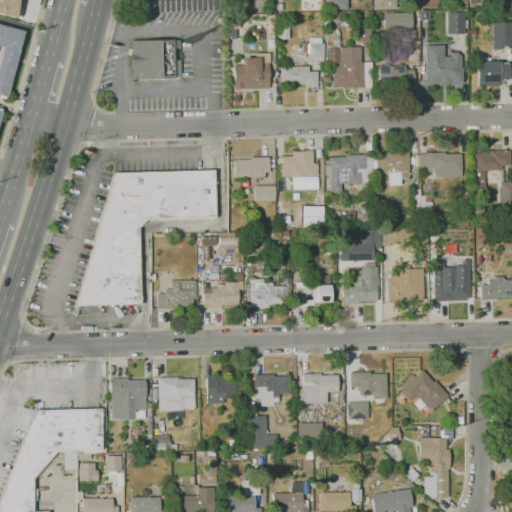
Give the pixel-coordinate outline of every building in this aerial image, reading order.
[(17,0),(15,18),(0,13),(0,0),(17,0)] [(346,0),(347,10),(325,10),(325,0),(346,0)] [(373,9),(372,0),(394,0),(395,9),(373,9)] [(417,0),(417,8),(409,8),(409,0),(417,0)] [(437,0),(438,7),(421,8),(421,0),(437,0)] [(463,33),(462,11),(445,12),(445,34),(463,33)] [(410,32),(389,32),(389,29),(382,29),(382,13),(410,13),(410,32)] [(235,39),(229,39),(229,19),(239,19),(239,29),(235,29),(235,39)] [(492,50),(492,47),(491,47),(491,23),(511,22),(511,46),(500,46),(500,50),(492,50)] [(4,99),(0,97),(0,25),(23,31),(6,97),(4,97),(4,99)] [(355,42),(354,27),(369,26),(369,41),(355,42)] [(371,88),(341,88),(341,86),(332,86),(331,67),(339,66),(338,63),(325,64),(325,48),(326,48),(325,41),(323,41),(323,30),(329,30),(329,28),(332,28),(331,29),(338,29),(339,47),(360,47),(360,62),(370,62),(371,88)] [(131,80),(131,66),(129,66),(129,54),(130,54),(130,41),(171,39),(172,40),(179,40),(180,77),(172,77),(173,78),(131,80)] [(323,58),(307,58),(307,53),(301,53),(301,44),(307,44),(307,43),(323,43),(323,58)] [(441,84),(441,82),(425,82),(424,46),(442,45),(442,57),(449,57),(448,53),(455,52),(459,56),(460,68),(461,68),(462,83),(441,84)] [(242,89),(242,88),(233,88),(233,65),(242,65),(242,58),(255,57),(255,54),(268,54),(268,88),(242,89)] [(498,86),(477,87),(477,83),(475,83),(475,62),(498,62),(498,64),(507,64),(507,80),(498,80),(498,86)] [(393,89),(393,84),(377,84),(377,66),(403,65),(403,70),(412,69),(413,85),(404,85),(404,88),(393,89)] [(303,88),(303,84),(281,85),(280,67),(308,66),(308,72),(316,71),(317,87),(303,88)] [(292,189),(292,183),(291,183),(291,177),(281,177),(280,157),(291,157),(291,151),(311,150),(311,153),(317,152),(318,179),(304,180),(304,182),(302,182),(302,189),(292,189)] [(511,207),(499,207),(499,182),(500,182),(499,170),(483,171),(484,189),(473,189),(473,184),(471,184),(471,171),(473,171),(472,153),(489,153),(489,151),(509,150),(509,165),(501,166),(501,182),(503,182),(503,181),(511,180),(511,207)] [(377,158),(376,154),(386,154),(385,152),(407,152),(408,171),(408,179),(398,179),(398,184),(388,184),(388,174),(377,174),(377,173),(377,158)] [(433,177),(433,172),(426,172),(426,168),(425,168),(425,167),(419,167),(419,166),(416,166),(415,155),(418,155),(418,154),(424,154),(424,153),(444,152),(444,154),(460,154),(461,176),(433,177)] [(371,173),(371,183),(340,184),(340,191),(329,192),(329,177),(323,177),(323,172),(328,172),(328,157),(345,157),(344,155),(365,155),(365,157),(371,156),(371,158),(371,173)] [(260,177),(233,177),(232,160),(249,160),(249,157),(267,157),(268,174),(266,174),(266,172),(263,172),(263,176),(260,176),(260,177)] [(74,306),(113,173),(212,171),(212,175),(214,175),(215,216),(147,217),(137,227),(139,304),(74,306)] [(274,202),(253,201),(253,185),(274,186),(274,202)] [(420,210),(419,196),(423,196),(423,194),(431,194),(431,196),(430,196),(430,202),(431,202),(432,209),(430,209),(430,210),(420,210)] [(322,228),(301,228),(301,205),(322,205),(322,228)] [(481,218),(471,217),(472,205),(482,205),(481,218)] [(357,224),(357,220),(355,220),(355,214),(360,214),(360,207),(366,207),(366,224),(357,224)] [(461,214),(461,207),(467,208),(466,225),(461,224),(461,215),(457,224),(448,220),(452,210),(461,214)] [(286,229),(277,229),(277,222),(276,222),(276,209),(286,209),(286,229)] [(404,223),(404,221),(403,221),(402,212),(409,212),(410,221),(407,222),(407,223),(404,223)] [(381,246),(381,229),(386,229),(416,228),(416,229),(425,229),(426,242),(416,242),(416,243),(388,244),(388,246),(381,246)] [(380,244),(371,244),(371,229),(380,229),(380,244)] [(237,244),(218,244),(218,236),(237,236),(237,244)] [(432,262),(442,262),(442,268),(453,267),(453,266),(460,265),(460,260),(467,260),(468,299),(452,299),(452,301),(433,301),(432,262)] [(386,303),(386,281),(389,281),(389,270),(400,269),(400,266),(408,265),(408,269),(421,269),(422,300),(405,301),(405,302),(386,303)] [(360,304),(353,304),(353,303),(341,304),(341,288),(349,288),(349,275),(359,275),(359,269),(361,269),(361,267),(375,267),(375,301),(360,301),(360,304)] [(295,305),(295,282),(308,282),(308,286),(316,285),(316,276),(329,276),(329,303),(312,303),(312,305),(295,305)] [(479,300),(479,285),(487,285),(487,280),(492,280),(492,277),(502,277),(502,280),(511,280),(511,298),(497,298),(497,300),(479,300)] [(248,309),(248,292),(248,279),(249,278),(249,280),(255,279),(255,278),(257,278),(258,279),(263,279),(264,282),(272,282),(272,285),(283,285),(283,286),(289,286),(289,297),(284,298),(285,305),(267,305),(267,309),(248,309)] [(155,309),(155,294),(163,294),(163,289),(170,289),(169,281),(194,281),(194,299),(192,299),(192,306),(175,307),(175,309),(155,309)] [(202,308),(202,292),(210,292),(210,288),(216,288),(216,284),(223,284),(223,282),(235,282),(235,281),(242,281),(242,289),(237,289),(237,305),(220,305),(220,307),(202,308)] [(430,412),(415,395),(408,401),(399,390),(421,370),(432,383),(434,381),(447,396),(430,412)] [(372,399),(372,395),(358,395),(358,387),(349,387),(349,372),(369,372),(369,374),(385,374),(386,399),(372,399)] [(302,403),(301,374),(320,373),(320,376),(336,375),(337,392),(325,393),(326,403),(302,403)] [(259,406),(259,398),(253,398),(253,375),(272,375),(273,377),(289,376),(289,394),(278,394),(278,398),(276,398),(277,406),(259,406)] [(222,398),(222,404),(206,404),(205,377),(222,376),(222,378),(240,377),(241,398),(222,398)] [(157,411),(157,378),(176,377),(176,379),(193,379),(193,396),(182,397),(182,411),(157,411)] [(118,420),(118,419),(110,419),(109,394),(108,379),(127,378),(127,380),(144,380),(145,398),(144,398),(144,419),(118,420)] [(346,419),(346,402),(367,402),(367,419),(346,419)] [(32,478),(32,489),(36,489),(36,501),(32,501),(32,511),(0,511),(0,494),(1,494),(8,476),(7,476),(9,470),(10,471),(24,434),(23,434),(25,429),(26,429),(33,411),(100,409),(100,413),(102,413),(103,449),(105,449),(105,453),(75,453),(75,469),(63,470),(63,454),(65,454),(64,450),(57,450),(32,478)] [(248,449),(247,439),(248,439),(248,416),(265,416),(265,435),(275,434),(275,448),(248,449)] [(462,425),(454,425),(455,416),(462,416),(462,425)] [(297,448),(296,424),(321,423),(321,447),(297,448)] [(361,445),(347,445),(346,430),(361,429),(361,445)] [(152,435),(152,448),(165,448),(165,435),(152,435)] [(423,493),(422,477),(432,477),(432,466),(427,466),(426,460),(418,460),(418,438),(429,438),(445,438),(445,450),(448,450),(448,469),(447,469),(447,497),(434,498),(423,493)] [(152,453),(152,443),(164,442),(164,443),(168,443),(168,451),(164,452),(164,453),(152,453)] [(214,484),(197,484),(197,474),(201,474),(202,463),(201,463),(201,456),(202,456),(202,450),(215,451),(214,484)] [(103,455),(104,471),(119,470),(119,455),(103,455)] [(77,481),(95,480),(94,462),(77,462),(77,481)] [(279,472),(271,472),(271,467),(273,467),(273,465),(280,463),(280,468),(279,472)] [(413,480),(405,472),(410,467),(418,475),(413,480)] [(223,511),(223,497),(241,496),(241,480),(258,480),(258,495),(254,495),(254,496),(258,496),(258,505),(253,505),(253,508),(260,508),(260,511),(223,511)] [(307,511),(271,511),(271,493),(291,494),(291,482),(301,482),(300,501),(303,500),(306,500),(306,506),(307,506),(307,511)] [(355,503),(352,503),(352,502),(349,502),(349,489),(352,489),(352,484),(359,484),(359,489),(360,501),(355,501),(355,503)] [(183,494),(183,486),(190,486),(191,493),(183,494)] [(176,511),(176,496),(196,495),(196,489),(212,488),(212,511),(176,511)] [(394,511),(388,511),(380,511),(372,511),(370,495),(408,489),(411,507),(408,508),(408,511),(394,511)] [(81,511),(81,499),(76,500),(75,491),(82,491),(82,499),(110,499),(111,506),(117,506),(117,511),(81,511)] [(355,511),(318,511),(318,493),(348,493),(348,500),(349,500),(349,502),(348,502),(348,506),(355,506),(355,511)] [(165,511),(128,511),(128,509),(124,509),(123,505),(129,505),(128,498),(158,498),(158,511),(165,511)]
